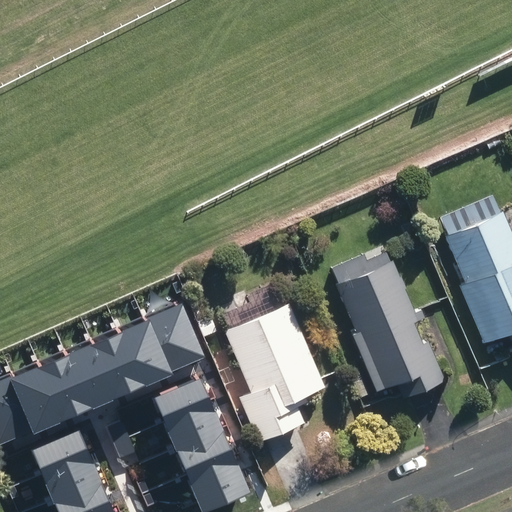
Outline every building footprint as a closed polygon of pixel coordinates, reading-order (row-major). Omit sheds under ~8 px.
[(501,210),(493,191),(438,215),(466,279),(459,282),(484,339),(504,331),(511,347),(511,346),(511,226),(504,208),(501,210)] [(402,394),(445,376),(429,337),(424,339),(415,318),(425,314),(422,306),(416,309),(394,256),(391,257),(387,248),(366,257),(363,251),(332,264),(358,327),(352,330),(375,386),(396,377),(402,394)] [(239,392),(258,438),(307,418),(299,401),(308,398),(305,392),(327,383),(291,298),(285,300),(276,279),(248,291),(251,298),(224,309),(230,324),(225,326),(251,387),(239,392)] [(199,443),(239,426),(220,382),(202,390),(185,349),(119,377),(125,393),(112,398),(129,438),(158,426),(161,432),(178,425),(185,440),(196,436),(199,443)] [(64,414),(57,398),(1,421),(15,454),(23,450),(29,464),(14,470),(26,497),(32,495),(39,511),(42,511),(56,507),(57,511),(77,511),(103,501),(92,476),(87,478),(80,463),(92,459),(86,446),(79,449),(70,428),(72,427),(66,413),(64,414)]
